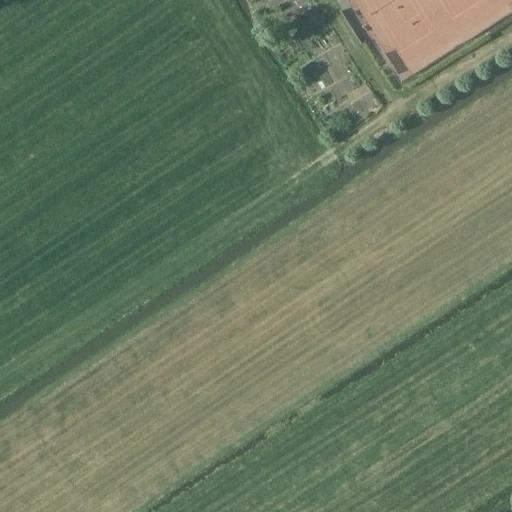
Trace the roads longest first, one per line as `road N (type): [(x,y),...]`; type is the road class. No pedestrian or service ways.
road 1 (track): [(0,376),(399,106),(511,39)]
road 2 (track): [(399,106),(322,0)]
